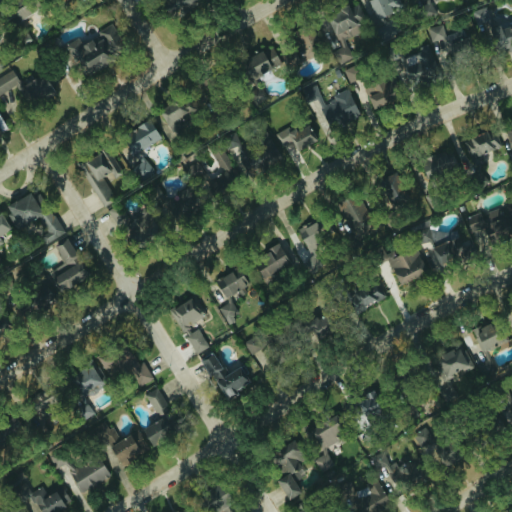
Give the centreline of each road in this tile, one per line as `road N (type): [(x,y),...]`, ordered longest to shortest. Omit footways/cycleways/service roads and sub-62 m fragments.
road 1 (residential): [(0,377),(263,213),(511,90)]
road 2 (residential): [(114,511),(418,319),(511,273)]
road 3 (residential): [(271,511),(44,148)]
road 4 (residential): [(0,175),(165,65),(285,0)]
